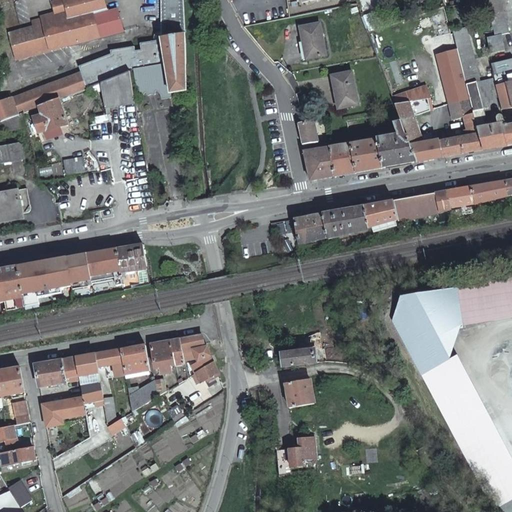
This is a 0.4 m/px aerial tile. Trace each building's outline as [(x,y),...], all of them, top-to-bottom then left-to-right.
[(182,0),(158,0),(160,23),(160,31),(161,40),(153,41),(139,44),(140,50),(135,51),(134,47),(110,52),(110,55),(79,68),(81,73),(12,100),(11,98),(0,102),(0,122),(23,113),(24,114),(39,109),(39,107),(59,100),(59,101),(101,84),(101,83),(130,73),(136,105),(139,104),(138,98),(143,97),(144,94),(148,97),(150,96),(152,95),(155,95),(156,92),(157,93),(158,94),(159,96),(161,100),(170,98),(170,94),(185,92),(182,0)] [(92,14),(106,10),(103,0),(67,0),(53,4),(56,14),(57,22),(45,25),(43,20),(33,23),(34,28),(10,35),(17,61),(99,38),(92,14)] [(486,0),(494,35),(485,37),(488,53),(505,50),(502,34),(509,33),(501,0),(486,0)] [(116,7),(106,10),(92,14),(99,38),(123,32),(116,7)] [(57,22),(56,14),(43,17),(43,20),(45,25),(57,22)] [(321,22),(299,26),(304,60),(327,56),(321,22)] [(467,27),(453,31),(457,49),(461,63),(470,98),(480,135),(483,151),(508,146),(505,129),(504,127),(502,114),(501,110),(501,109),(500,107),(483,110),(477,82),(480,81),(470,40),(467,27)] [(436,54),(449,103),(470,98),(461,63),(457,49),(449,51),(436,54)] [(496,92),(500,107),(501,109),(501,110),(511,107),(511,58),(490,63),(492,72),(496,92)] [(338,110),(360,105),(353,71),(335,75),(337,85),(334,86),(338,110)] [(139,123),(136,105),(130,73),(101,83),(101,84),(108,128),(139,123)] [(429,98),(425,86),(393,96),(395,103),(429,98)] [(431,98),(429,98),(395,103),(401,120),(417,162),(442,158),(439,142),(433,144),(432,141),(429,142),(427,137),(421,138),(413,115),(430,110),(429,107),(432,106),(431,98)] [(470,98),(449,103),(453,121),(463,118),(469,137),(480,135),(470,98)] [(69,133),(59,101),(59,100),(39,107),(39,109),(42,116),(34,119),(38,133),(47,131),(47,132),(38,135),(42,146),(51,143),(60,140),(59,136),(69,133)] [(23,113),(0,122),(0,131),(0,133),(27,128),(24,114),(23,113)] [(417,162),(401,120),(394,122),(399,136),(377,140),(383,168),(417,162)] [(314,122),(299,125),(303,145),(318,142),(314,125),(314,122)] [(469,137),(439,142),(442,158),(450,156),(483,151),(480,135),(469,137)] [(383,168),(377,140),(351,144),(356,173),(371,170),(383,168)] [(351,144),(330,148),(335,176),(356,173),(351,144)] [(0,148),(0,164),(24,160),(21,145),(0,148)] [(330,148),(305,152),(311,181),(335,176),(330,148)] [(65,159),(67,174),(88,171),(85,156),(65,159)] [(479,204),(480,207),(486,206),(486,202),(507,197),(504,181),(495,182),(473,186),(476,204),(476,205),(479,204)] [(448,191),(451,210),(476,204),(473,186),(448,191)] [(31,209),(28,190),(0,194),(0,214),(14,211),(14,215),(24,213),(27,213),(28,213),(29,212),(30,211),(31,209)] [(409,222),(410,224),(452,212),(451,210),(448,191),(417,196),(405,198),(406,207),(409,222)] [(365,205),(369,226),(398,219),(395,200),(365,205)] [(324,213),(329,235),(339,233),(369,226),(365,205),(356,207),(324,213)] [(402,223),(409,222),(406,207),(402,208),(404,216),(401,217),(402,223)] [(291,219),(296,248),(307,246),(306,241),(329,235),(324,213),(291,219)] [(149,282),(143,245),(116,250),(123,289),(123,291),(132,289),(131,286),(149,282)] [(123,289),(116,250),(66,259),(71,287),(73,301),(80,299),(78,290),(75,284),(83,283),(91,281),(92,285),(84,287),(83,287),(83,291),(85,291),(85,295),(93,294),(93,291),(116,287),(116,290),(123,289)] [(71,287),(66,259),(18,268),(23,299),(24,301),(25,307),(39,305),(38,292),(48,291),(48,293),(52,293),(51,290),(71,287)] [(23,299),(18,268),(0,270),(0,296),(1,301),(19,298),(20,300),(23,299)] [(511,278),(447,289),(454,327),(511,317),(511,278)] [(25,308),(25,307),(24,301),(11,303),(12,305),(2,307),(4,314),(25,308)] [(299,340),(300,350),(282,353),(283,366),(316,362),(314,349),(322,348),(319,332),(317,331),(299,340)] [(194,373),(196,372),(213,362),(205,341),(204,342),(202,338),(203,338),(202,335),(179,340),(183,360),(189,359),(188,350),(193,349),(196,356),(193,358),(195,360),(197,359),(198,362),(192,365),(194,373)] [(184,363),(183,360),(179,340),(169,341),(174,365),(184,363)] [(174,365),(169,341),(150,345),(155,369),(160,368),(161,375),(170,373),(169,367),(174,366),(174,365)] [(145,346),(121,350),(124,365),(123,366),(124,370),(125,375),(149,371),(145,346)] [(121,350),(95,355),(97,366),(98,366),(113,364),(115,372),(124,370),(123,366),(124,365),(121,350)] [(85,415),(89,438),(107,426),(103,398),(98,366),(97,366),(95,355),(75,358),(77,367),(76,368),(78,376),(82,398),(82,400),(85,415)] [(34,366),(38,388),(68,382),(68,377),(78,376),(76,368),(77,367),(75,358),(34,366)] [(511,477),(448,358),(415,376),(487,509),(511,495),(511,477)] [(201,382),(218,372),(213,362),(196,372),(201,382)] [(0,395),(0,397),(24,393),(19,369),(0,372),(0,395)] [(286,383),(290,408),(315,403),(311,379),(286,383)] [(154,381),(157,397),(167,391),(167,388),(163,389),(161,380),(154,381)] [(128,396),(131,412),(157,397),(154,381),(128,396)] [(103,398),(107,426),(115,422),(112,397),(103,398)] [(42,405),(46,428),(55,426),(54,421),(62,419),(85,415),(82,400),(82,398),(42,405)] [(30,423),(26,401),(12,404),(14,418),(15,417),(16,425),(30,423)] [(168,409),(177,423),(187,417),(178,403),(168,409)] [(115,422),(107,426),(111,434),(124,427),(120,419),(115,422)] [(0,428),(0,440),(5,439),(6,443),(16,441),(15,437),(13,426),(0,428)] [(279,471),(292,470),(291,465),(305,464),(305,456),(316,456),(315,441),(311,442),(311,436),(299,437),(300,446),(277,447),(279,471)] [(32,447),(2,453),(4,465),(35,459),(32,447)] [(8,488),(10,491),(20,508),(31,501),(19,481),(8,488)] [(10,491),(0,495),(0,507),(2,511),(22,511),(20,508),(10,491)]
